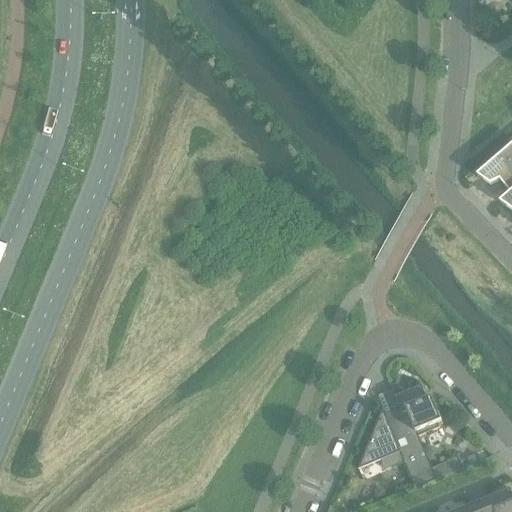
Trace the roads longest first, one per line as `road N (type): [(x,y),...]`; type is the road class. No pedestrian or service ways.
road 1 (secondary): [(0,423),(104,168),(127,75),(130,0)]
road 2 (residential): [(511,436),(430,341),(391,333),(365,356),(300,511)]
road 3 (secondary): [(69,0),(53,131),(0,266)]
road 4 (residential): [(511,262),(446,193),(456,70)]
